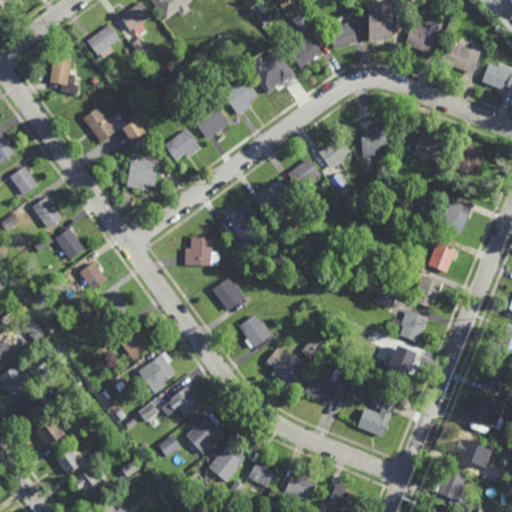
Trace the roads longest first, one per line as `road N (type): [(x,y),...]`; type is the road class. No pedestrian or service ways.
road 1 (residential): [(404,479),(290,431),(244,398),(0,65)]
road 2 (residential): [(511,129),(398,83),(360,82),(130,244)]
road 3 (residential): [(511,210),(392,511)]
